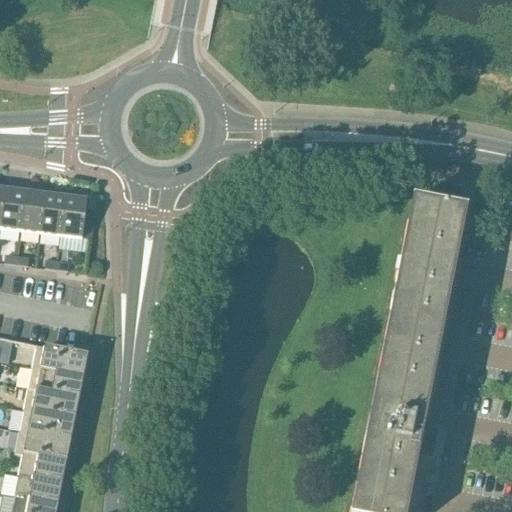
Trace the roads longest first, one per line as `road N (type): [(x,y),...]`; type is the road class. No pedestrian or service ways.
road 1 (tertiary): [(156,180),(115,511)]
road 2 (secondary): [(511,158),(394,140),(214,136)]
road 3 (residential): [(444,502),(456,438),(443,409),(470,276),(511,283)]
